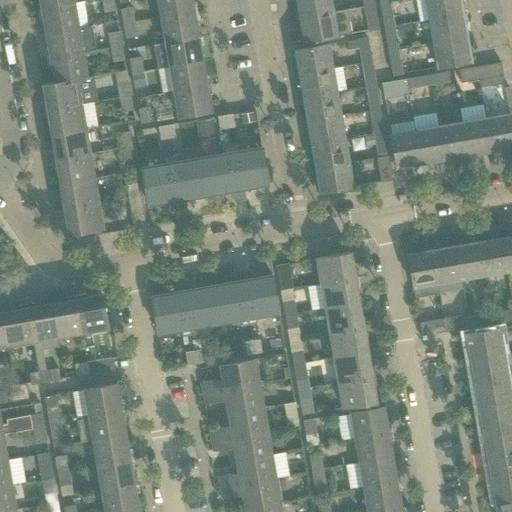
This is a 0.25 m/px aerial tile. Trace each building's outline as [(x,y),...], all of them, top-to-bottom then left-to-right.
[(38,0),(40,9),(74,3),(73,0),(38,0)] [(113,0),(101,0),(104,13),(116,10),(113,0)] [(157,0),(160,16),(193,10),(191,0),(157,0)] [(331,0),(296,0),(299,19),(334,13),(331,0)] [(415,0),(419,23),(429,21),(463,15),(460,0),(415,0)] [(40,9),(45,34),(78,28),(74,3),(40,9)] [(119,9),(122,23),(134,20),(132,7),(119,9)] [(392,8),(380,10),(384,29),(395,27),(392,8)] [(160,16),(164,42),(198,36),(193,10),(160,16)] [(334,13),(299,19),(304,42),(323,38),(338,36),(350,34),(346,11),(334,13)] [(375,12),(365,13),(368,31),(378,30),(375,12)] [(429,21),(433,45),(467,39),(463,15),(429,21)] [(134,20),(122,23),(124,39),(137,37),(134,20)] [(78,28),(45,34),(49,58),(82,53),(96,50),(91,25),(78,28)] [(395,27),(384,29),(387,48),(398,46),(395,27)] [(119,31),(107,33),(110,48),(122,46),(119,31)] [(164,42),(168,66),(202,60),(198,36),(164,42)] [(367,38),(357,39),(360,58),(371,56),(367,38)] [(467,39),(433,45),(437,67),(471,61),(467,39)] [(314,47),(294,50),(298,75),(332,69),(328,44),(314,47)] [(122,46),(110,48),(112,62),(124,60),(122,46)] [(49,58),(53,83),(87,77),(82,53),(49,58)] [(400,56),(389,58),(392,76),(403,74),(400,56)] [(128,59),(130,72),(143,70),(140,57),(128,59)] [(168,66),(173,91),(206,85),(202,60),(168,66)] [(476,67),(478,80),(480,88),(504,83),(501,63),(476,67)] [(372,67),(362,69),(365,87),(376,86),(372,67)] [(460,83),(478,80),(476,67),(458,70),(460,83)] [(298,75),(303,98),(336,92),(332,69),(298,75)] [(143,70),(130,72),(133,89),(145,87),(143,70)] [(449,70),(429,74),(431,85),(451,82),(449,70)] [(429,74),(414,77),(415,88),(431,85),(429,74)] [(45,101),(42,101),(44,110),(81,104),(98,101),(93,76),(87,77),(53,83),(42,85),(45,101)] [(115,82),(118,97),(129,95),(126,80),(115,82)] [(405,80),(381,84),(384,99),(408,95),(405,80)] [(206,85),(173,91),(177,117),(211,111),(206,85)] [(376,86),(365,87),(369,107),(379,105),(376,86)] [(303,98),(307,123),(341,118),(336,92),(303,98)] [(129,95),(118,97),(121,112),(132,110),(129,95)] [(48,119),(51,135),(85,128),(81,104),(44,110),(45,120),(48,119)] [(137,108),(139,123),(151,121),(149,106),(137,108)] [(254,112),(241,114),(242,123),(255,120),(254,112)] [(511,129),(509,113),(485,117),(491,151),(511,147),(511,129)] [(232,114),(225,115),(227,128),(234,127),(232,114)] [(225,115),(217,117),(219,130),(227,128),(225,115)] [(381,116),(371,117),(374,136),(384,135),(381,116)] [(485,117),(461,121),(467,155),(491,151),(485,117)] [(341,118),(307,123),(311,147),(345,141),(341,118)] [(212,119),(196,122),(199,136),(214,133),(212,119)] [(461,121),(438,125),(444,160),(467,155),(461,121)] [(173,125),(158,127),(158,128),(160,139),(160,140),(175,137),(175,136),(173,125)] [(438,125),(414,130),(420,164),(444,160),(438,125)] [(51,151),(52,160),(90,153),(85,128),(51,135),(54,150),(51,151)] [(420,164),(414,130),(390,134),(396,168),(420,164)] [(117,133),(120,148),(132,146),(129,131),(117,133)] [(384,135),(374,136),(376,150),(386,149),(384,135)] [(373,136),(363,137),(365,147),(374,145),(373,136)] [(311,147),(315,170),(349,164),(349,163),(345,141),(311,147)] [(224,153),(201,157),(208,195),(233,191),(234,199),(245,197),(244,189),(268,185),(261,146),(238,150),(237,145),(223,147),(224,153)] [(132,146),(120,148),(123,163),(134,161),(132,146)] [(57,169),(60,184),(94,178),(90,153),(52,160),(54,169),(57,169)] [(201,157),(179,160),(178,155),(163,158),(164,164),(142,168),(148,206),(173,202),(175,210),(186,209),(184,199),(208,195),(201,157)] [(377,158),(381,182),(392,180),(388,156),(377,158)] [(349,164),(315,170),(319,192),(353,186),(351,174),(359,173),(357,162),(349,163),(349,164)] [(59,200),(61,210),(99,203),(94,178),(60,184),(62,200),(59,200)] [(125,185),(127,198),(140,196),(138,183),(125,185)] [(140,196),(127,198),(132,224),(145,221),(140,196)] [(99,203),(61,210),(63,219),(66,218),(69,235),(103,229),(99,203)] [(511,235),(503,237),(509,271),(511,270),(511,235)] [(503,237),(480,241),(486,275),(509,271),(503,237)] [(480,241),(456,245),(462,279),(486,275),(480,241)] [(456,245),(432,249),(438,283),(462,279),(456,245)] [(438,283),(432,249),(407,253),(413,287),(438,283)] [(316,257),(320,283),(358,276),(356,267),(353,268),(350,251),(316,257)] [(287,262),(276,265),(280,290),(292,288),(287,262)] [(234,272),(236,280),(211,285),(218,323),(241,319),(242,325),(257,322),(256,317),(278,313),(272,274),(247,278),(246,270),(234,272)] [(320,283),(325,308),(359,302),(357,286),(359,286),(358,276),(320,283)] [(218,323),(211,285),(187,289),(186,281),(175,283),(176,291),(151,295),(158,334),(181,330),(182,336),(197,333),(196,327),(218,323)] [(85,294),(75,296),(82,333),(107,329),(101,294),(85,297),(85,294)] [(67,300),(51,303),(57,338),(82,333),(75,296),(66,297),(67,300)] [(281,300),(284,315),(296,313),(293,298),(281,300)] [(325,308),(329,332),(366,326),(365,317),(362,317),(359,302),(325,308)] [(35,303),(26,305),(32,342),(57,338),(51,303),(36,305),(35,303)] [(17,309),(2,312),(8,346),(32,342),(26,305),(17,306),(17,309)] [(509,309),(492,312),(494,323),(511,320),(509,309)] [(492,312),(473,316),(475,326),(494,323),(492,312)] [(296,313),(284,315),(287,330),(298,328),(296,313)] [(462,315),(444,319),(446,331),(464,328),(462,315)] [(446,331),(444,319),(420,323),(422,336),(446,331)] [(329,332),(333,357),(368,351),(365,336),(368,336),(366,326),(329,332)] [(465,334),(469,361),(504,355),(499,328),(465,334)] [(244,342),(247,354),(261,352),(259,339),(244,342)] [(280,339),(269,340),(270,349),(281,347),(280,339)] [(290,350),(292,364),(304,362),(302,348),(290,350)] [(185,352),(187,365),(202,362),(200,350),(185,352)] [(333,357),(337,382),(375,376),(374,367),(371,367),(368,351),(333,357)] [(469,361),(474,385),(508,379),(504,355),(469,361)] [(112,358),(88,362),(90,374),(114,370),(112,358)] [(201,382),(203,393),(260,383),(255,359),(219,365),(222,379),(201,382)] [(90,374),(88,362),(74,365),(76,377),(90,374)] [(304,362),(292,364),(295,380),(307,377),(304,362)] [(58,369),(43,372),(45,382),(61,380),(58,369)] [(45,382),(43,372),(29,374),(31,385),(45,382)] [(375,376),(337,382),(342,408),(377,402),(374,386),(377,385),(375,376)] [(295,380),(297,390),(309,387),(307,377),(295,380)] [(474,385),(478,408),(511,402),(508,379),(474,385)] [(29,398),(26,386),(26,383),(8,386),(11,401),(29,398)] [(226,401),(228,413),(264,407),(260,383),(203,393),(205,404),(226,401)] [(83,390),(88,416),(121,410),(116,384),(83,390)] [(311,397),(309,387),(297,390),(298,399),(311,397)] [(298,399),(301,415),(314,413),(311,397),(298,399)] [(294,402),(283,404),(287,427),(298,426),(294,402)] [(478,408),(482,432),(511,426),(511,402),(478,408)] [(45,407),(47,423),(60,421),(57,405),(45,407)] [(351,415),(355,439),(389,433),(384,406),(350,412),(351,415)] [(209,429),(211,440),(268,431),(264,407),(228,413),(230,426),(209,429)] [(88,416),(92,440),(125,435),(121,410),(88,416)] [(41,413),(29,416),(32,429),(32,431),(45,429),(42,413),(41,413)] [(0,420),(0,436),(3,436),(3,435),(32,429),(29,416),(29,415),(6,419),(7,424),(1,425),(0,420)] [(341,441),(355,439),(351,415),(337,417),(341,441)] [(302,420),(304,435),(317,433),(315,418),(302,420)] [(60,421),(47,423),(50,438),(62,436),(60,421)] [(511,426),(482,432),(486,455),(511,450),(511,426)] [(45,429),(32,431),(35,445),(47,443),(45,429)] [(234,448),(236,460),(272,454),(268,431),(211,440),(213,451),(234,448)] [(317,433),(304,435),(306,447),(319,445),(317,433)] [(355,439),(359,463),(393,457),(389,433),(355,439)] [(92,440),(96,465),(130,459),(125,435),(92,440)] [(511,450),(486,455),(490,479),(511,475),(511,450)] [(285,452),(272,454),(276,478),(289,476),(285,452)] [(218,476),(219,488),(276,478),(272,454),(236,460),(238,473),(218,476)] [(310,457),(312,471),(324,469),(322,454),(310,457)] [(54,457),(56,472),(69,470),(66,455),(54,457)] [(359,463),(363,487),(397,482),(393,457),(359,463)] [(96,465),(101,490),(134,485),(130,459),(96,465)] [(0,462),(0,488),(12,486),(7,461),(0,462)] [(363,487),(359,463),(345,465),(350,490),(363,487)] [(39,467),(41,481),(52,479),(49,465),(39,467)] [(324,469),(312,471),(315,487),(327,484),(324,469)] [(69,470),(56,472),(58,487),(71,485),(69,470)] [(511,475),(490,479),(494,503),(511,499),(511,475)] [(242,495),(244,508),(280,501),(276,478),(219,488),(221,499),(242,495)] [(52,479),(41,481),(44,496),(54,494),(52,479)] [(363,487),(367,511),(401,506),(397,482),(363,487)] [(327,484),(315,487),(317,496),(329,494),(327,484)] [(101,490),(104,511),(125,511),(138,510),(134,485),(101,490)] [(0,488),(0,511),(5,511),(16,510),(12,486),(0,488)] [(511,511),(511,499),(494,503),(495,511),(511,511)] [(281,511),(280,501),(244,508),(244,511),(281,511)]
